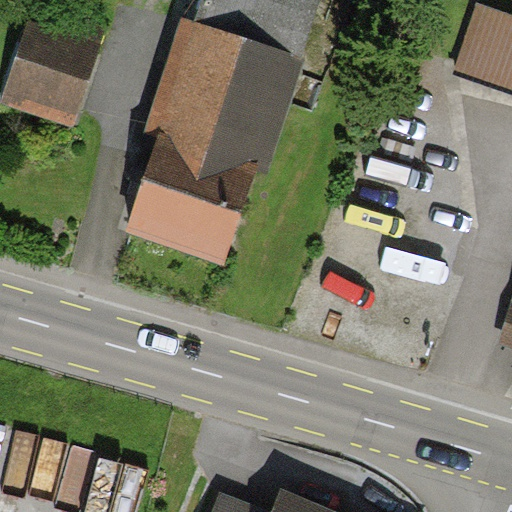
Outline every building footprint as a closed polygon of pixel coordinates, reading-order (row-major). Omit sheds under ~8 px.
[(326,0),(208,0),(131,225),(237,262),(326,0)] [(511,9),(485,0),(459,75),(511,92),(511,9)] [(106,47),(36,24),(12,95),(82,118),(106,47)] [(511,328),(503,353),(511,356),(511,328)] [(0,420),(0,489),(16,495),(37,433),(0,420)] [(289,511),(266,511),(230,498),(224,511),(341,511),(297,494),(289,511)]
